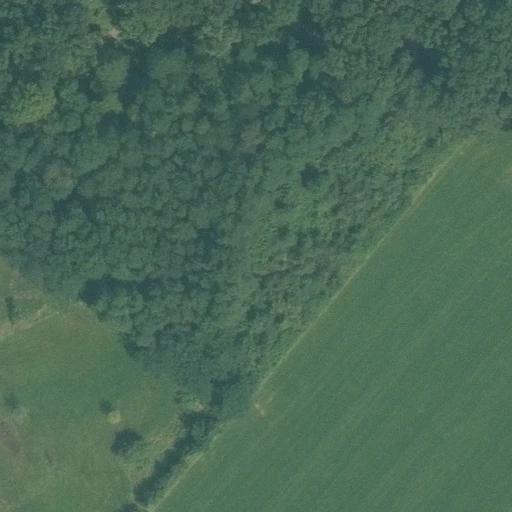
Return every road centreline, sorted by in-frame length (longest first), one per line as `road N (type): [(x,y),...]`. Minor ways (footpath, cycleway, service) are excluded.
road 1 (unclassified): [(511,70),(273,0)]
road 2 (unclassified): [(209,0),(0,86)]
